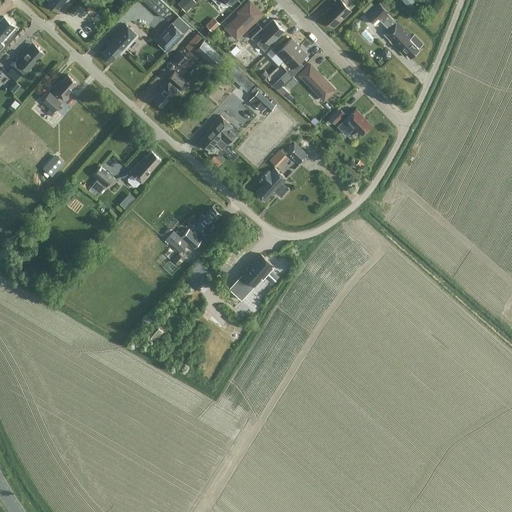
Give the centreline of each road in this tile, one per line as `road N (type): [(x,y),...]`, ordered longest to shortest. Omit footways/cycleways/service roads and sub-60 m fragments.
road 1 (residential): [(406,126),(354,206),(320,230),(273,233),(14,0)]
road 2 (residential): [(406,126),(280,0)]
road 3 (unclassified): [(406,126),(460,0)]
